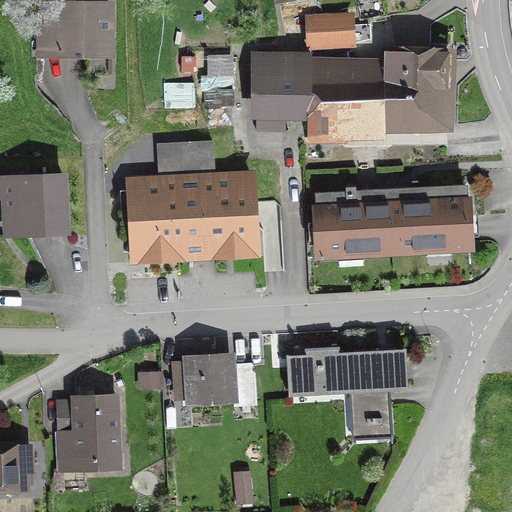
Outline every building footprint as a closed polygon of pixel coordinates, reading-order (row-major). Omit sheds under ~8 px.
[(56,22),(40,21),(39,53),(107,53),(107,5),(56,4),(56,22)] [(350,44),(368,39),(367,26),(349,27),(348,18),(308,20),(309,45),(350,44)] [(446,54),(387,52),(387,70),(256,68),(255,131),(282,131),(282,105),(298,105),(298,98),(386,100),(386,86),(412,87),(412,88),(445,89),(446,54)] [(231,150),(230,128),(229,59),(214,59),(213,92),(204,92),(205,150),(231,150)] [(204,70),(204,60),(191,60),(191,70),(204,70)] [(298,105),(307,105),(307,155),(333,155),(333,143),(347,143),(347,141),(332,141),(332,135),(344,135),(344,126),(443,126),(445,89),(412,88),(412,87),(386,86),(386,100),(298,98),(298,105)] [(256,173),(126,179),(130,266),(260,259),(256,173)] [(43,232),(64,231),(62,178),(4,181),(7,227),(42,225),(43,232)] [(355,199),(354,188),(344,188),(345,199),(355,199)] [(469,248),(466,199),(315,207),(317,256),(469,248)] [(403,388),(405,388),(403,351),(337,355),(336,350),(338,350),(338,348),(303,350),(305,355),(285,356),(287,397),(348,394),(350,426),(353,426),(352,422),(365,421),(365,425),(381,424),(381,420),(388,420),(390,444),(391,444),(388,385),(402,385),(403,388)] [(230,367),(229,358),(215,359),(214,355),(200,356),(200,360),(186,361),(186,362),(172,363),(175,400),(188,399),(188,401),(255,396),(253,366),(230,367)] [(139,374),(139,388),(151,388),(151,374),(139,374)] [(511,419),(511,374),(476,376),(477,436),(501,436),(501,420),(511,419)] [(113,397),(74,399),(74,404),(56,405),(57,432),(75,432),(76,472),(116,470),(113,397)] [(22,450),(0,450),(0,488),(23,488),(22,473),(30,473),(29,450),(22,451),(22,450)] [(249,494),(248,479),(232,480),(234,495),(249,494)]
